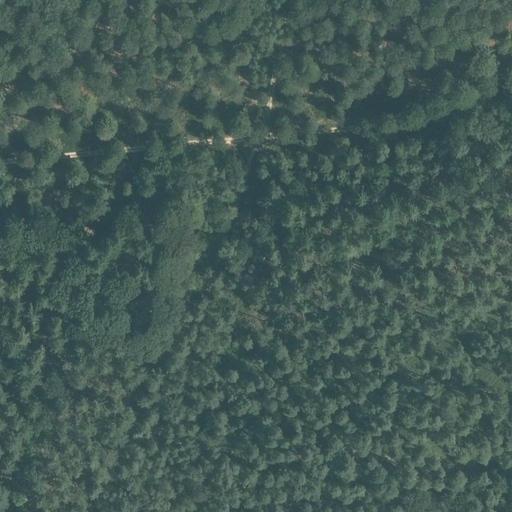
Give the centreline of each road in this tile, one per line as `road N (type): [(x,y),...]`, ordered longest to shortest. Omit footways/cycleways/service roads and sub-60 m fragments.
road 1 (track): [(261,140),(0,162)]
road 2 (track): [(261,140),(369,130),(511,78)]
road 3 (track): [(261,140),(293,0)]
